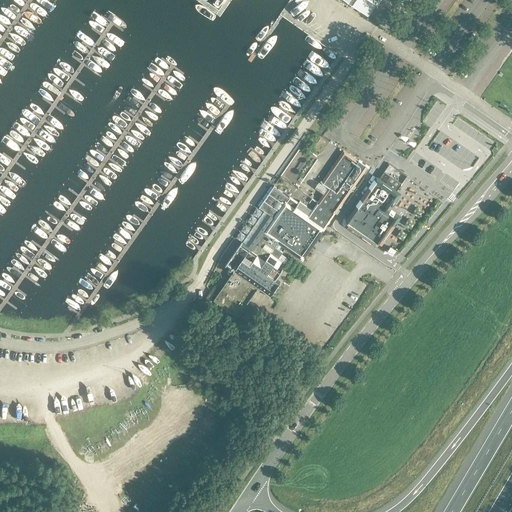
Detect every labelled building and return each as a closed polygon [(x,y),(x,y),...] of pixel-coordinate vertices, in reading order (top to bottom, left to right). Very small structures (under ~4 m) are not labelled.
[(378,3),(373,0),(346,0),(369,16),(378,3)] [(388,113),(384,121),(391,124),(394,116),(388,113)] [(329,187),(319,202),(334,213),(353,186),(367,166),(369,168),(370,168),(359,160),(358,162),(349,156),(347,154),(343,155),(325,181),(324,183),(321,181),(329,187)] [(381,177),(398,189),(399,188),(402,184),(385,171),(381,176),(381,177)] [(349,224),(376,244),(378,245),(379,243),(397,217),(386,210),(394,199),(392,197),(395,194),(377,182),(376,180),(371,188),(372,189),(363,201),(362,200),(358,206),(359,207),(348,222),(347,223),(349,224)] [(235,270),(214,300),(238,317),(259,287),(271,296),(281,282),(276,279),(282,272),(272,266),(282,252),(275,248),(280,241),(293,250),(292,251),(302,258),(334,213),(319,202),(313,211),(299,201),(298,204),(274,187),(273,187),(260,207),(259,207),(274,218),(251,251),(241,244),(226,264),(235,270)] [(415,206),(418,216),(428,213),(425,203),(415,206)] [(404,225),(398,234),(407,240),(413,231),(404,225)] [(393,253),(397,247),(391,243),(387,249),(393,253)]
